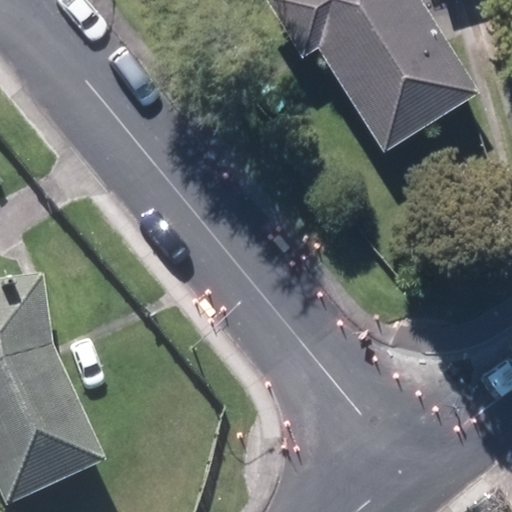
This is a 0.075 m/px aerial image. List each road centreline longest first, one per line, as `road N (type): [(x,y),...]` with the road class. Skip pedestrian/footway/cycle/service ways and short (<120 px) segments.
road 1 (residential): [(10,0),(403,472)]
road 2 (residential): [(511,399),(403,472)]
